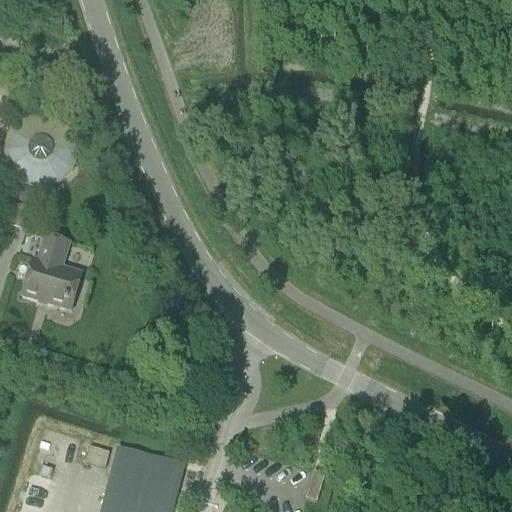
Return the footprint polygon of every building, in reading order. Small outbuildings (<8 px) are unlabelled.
[(0,81),(0,98),(12,102),(17,87),(0,81)] [(7,134),(2,153),(7,172),(20,187),(39,191),(58,186),(72,173),(77,154),(73,136),(60,122),(42,116),(24,120),(7,134)] [(36,215),(7,205),(1,226),(30,235),(36,215)] [(21,299),(66,312),(68,303),(73,304),(79,285),(74,283),(77,274),(62,269),(69,245),(44,238),(37,262),(33,261),(21,299)] [(118,452),(102,511),(172,511),(184,469),(118,452)]
